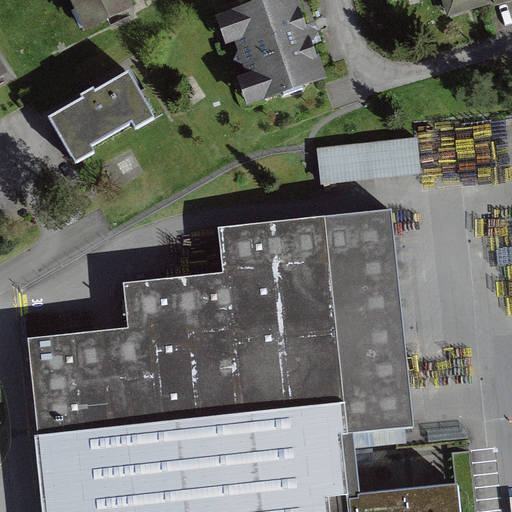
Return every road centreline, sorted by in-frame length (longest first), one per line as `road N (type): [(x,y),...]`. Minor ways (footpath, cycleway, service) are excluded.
road 1 (residential): [(330,0),(353,84),(511,37)]
road 2 (residential): [(0,291),(120,232)]
